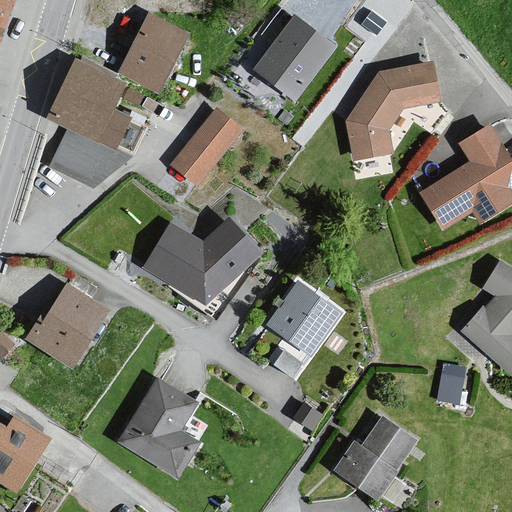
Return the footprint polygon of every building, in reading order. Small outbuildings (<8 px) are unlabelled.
[(21,0),(0,0),(0,66),(0,67),(21,0)] [(297,15),(258,70),(298,102),(339,49),(297,15)] [(151,16),(120,75),(162,98),(191,38),(151,16)] [(79,61),(51,118),(118,155),(135,121),(116,112),(130,89),(79,61)] [(355,163),(396,156),(391,134),(405,110),(442,105),(436,64),(380,73),(348,124),(355,163)] [(218,110),(172,168),(198,188),(248,132),(218,110)] [(472,165),(419,196),(445,233),(473,216),(481,227),(511,208),(511,192),(510,190),(511,184),(511,156),(491,125),(460,144),(472,165)] [(204,242),(173,223),(143,269),(208,307),(263,257),(231,219),(204,242)] [(494,300),(463,333),(511,375),(511,266),(503,260),(487,292),(494,300)] [(301,282),(270,328),(293,344),(272,364),(297,383),(347,315),(301,282)] [(115,314),(69,286),(49,318),(42,314),(29,340),(76,370),(115,314)] [(0,327),(0,347),(6,352),(16,339),(0,327)] [(462,376),(439,372),(436,398),(458,401),(462,376)] [(202,405),(158,380),(121,443),(182,479),(203,445),(186,435),(202,405)] [(3,425),(0,429),(0,485),(20,497),(53,439),(15,417),(8,430),(3,425)] [(355,446),(337,473),(380,505),(419,443),(383,420),(363,451),(355,446)]
